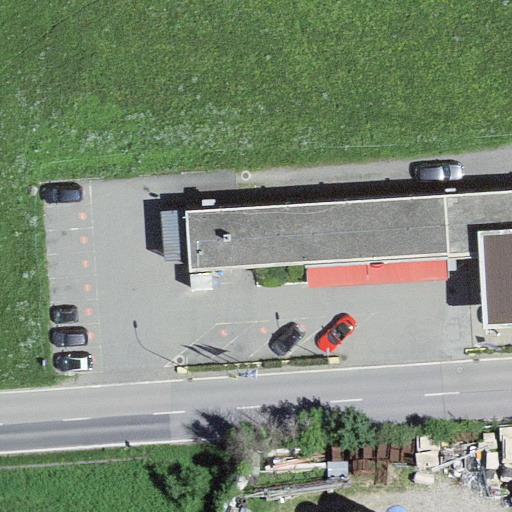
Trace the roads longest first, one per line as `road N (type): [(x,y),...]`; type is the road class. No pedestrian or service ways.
road 1 (secondary): [(511,398),(0,434)]
road 2 (unknown): [(136,424),(132,217)]
